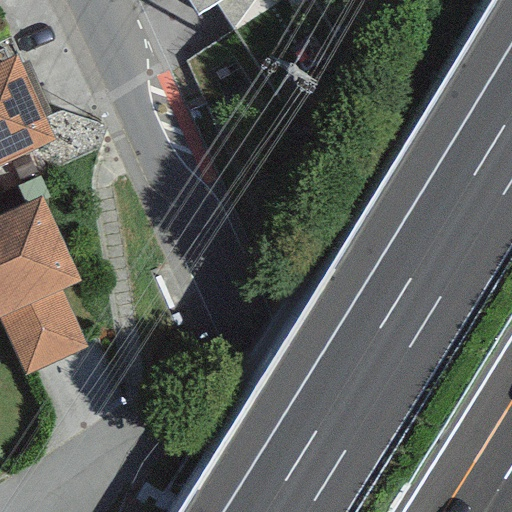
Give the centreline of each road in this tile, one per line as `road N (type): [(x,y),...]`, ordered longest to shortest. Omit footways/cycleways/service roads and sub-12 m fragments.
road 1 (residential): [(328,511),(254,344),(142,152),(77,0)]
road 2 (motorway): [(511,139),(283,511)]
